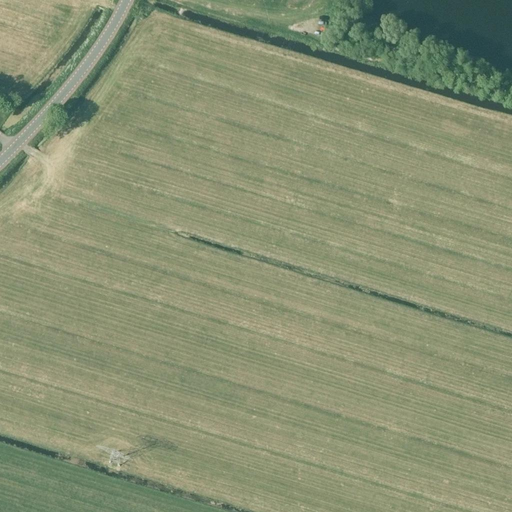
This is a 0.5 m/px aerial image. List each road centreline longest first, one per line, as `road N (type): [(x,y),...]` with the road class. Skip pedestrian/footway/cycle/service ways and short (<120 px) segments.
road 1 (tertiary): [(0,161),(88,63),(126,0)]
road 2 (track): [(190,0),(282,23),(336,5)]
